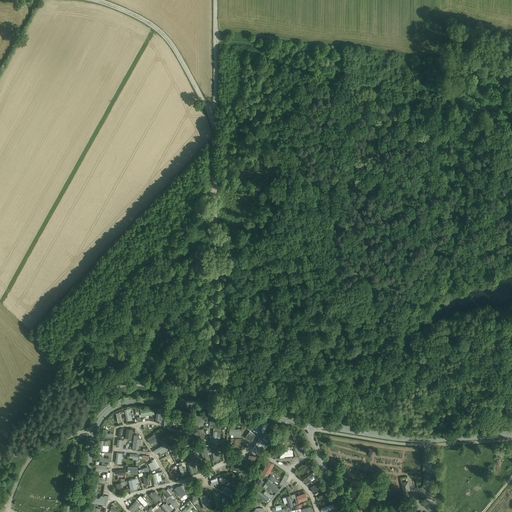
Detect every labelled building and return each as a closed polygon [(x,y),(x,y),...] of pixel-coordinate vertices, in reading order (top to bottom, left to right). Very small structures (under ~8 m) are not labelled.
[(146,407),(140,409),(142,418),(151,416),(151,415),(155,414),(154,407),(146,409),(146,407)] [(130,408),(124,409),(127,421),(132,420),(130,408)] [(221,419),(211,418),(210,426),(213,427),(213,426),(220,427),(221,419)] [(242,429),(230,428),(229,434),(233,434),(234,437),(242,437),(242,429)] [(204,429),(194,430),(195,436),(195,438),(205,436),(204,429)] [(251,441),(256,434),(250,430),(245,437),(251,441)] [(221,431),(214,431),(214,435),(210,435),(210,441),(220,442),(221,436),(221,431)] [(271,436),(264,431),(254,447),(261,451),(271,436)] [(156,440),(157,443),(161,440),(156,432),(152,434),(153,435),(147,438),(150,444),(156,440)] [(138,435),(134,435),(132,448),(138,449),(139,445),(143,445),(144,442),(143,439),(138,438),(138,435)] [(124,439),(118,439),(117,447),(124,447),(124,444),(127,444),(127,438),(124,438),(124,439)] [(104,440),(100,440),(99,449),(102,450),(108,451),(109,445),(103,444),(104,440)] [(175,443),(168,446),(174,456),(177,454),(175,450),(178,449),(175,443)] [(164,444),(154,450),(156,454),(159,451),(160,453),(163,453),(168,450),(164,444)] [(280,453),(283,447),(278,445),(275,450),(280,453)] [(290,446),(286,447),(282,452),(280,457),(285,457),(285,456),(293,456),(293,450),(290,450),(290,446)] [(220,458),(219,451),(216,452),(215,448),(212,448),(214,460),(218,460),(217,459),(220,458)] [(200,462),(196,449),(189,451),(192,460),(195,459),(197,463),(200,462)] [(169,455),(162,459),(163,462),(170,459),(171,460),(173,459),(172,458),(173,458),(171,453),(169,454),(169,455)] [(152,460),(152,461),(148,463),(152,470),(159,467),(155,458),(152,460)] [(195,460),(188,462),(191,473),(198,471),(195,460)] [(275,464),(268,460),(261,473),(266,475),(266,474),(268,475),(275,464)] [(298,468),(301,473),(306,469),(306,468),(313,464),(310,460),(298,468)] [(230,470),(240,472),(241,463),(232,462),(230,470)] [(182,465),(179,466),(182,475),(187,473),(185,466),(183,467),(182,465)] [(172,470),(169,471),(173,478),(176,476),(175,475),(177,474),(176,472),(177,472),(175,469),(173,471),(172,470)] [(309,486),(315,473),(309,470),(305,481),(306,482),(305,484),(309,486)] [(162,471),(152,474),(155,486),(159,485),(158,481),(162,480),(161,475),(163,474),(162,471)] [(220,474),(220,477),(217,478),(219,484),(228,482),(225,472),(220,474)] [(147,474),(143,475),(145,484),(151,483),(150,478),(148,478),(147,474)] [(280,480),(271,474),(269,477),(276,482),(277,481),(278,483),(280,480)] [(288,476),(285,474),(280,484),(282,485),(287,479),(288,476)] [(121,483),(116,483),(117,493),(126,491),(126,494),(130,493),(129,490),(130,490),(128,483),(127,480),(125,481),(125,478),(121,478),(120,482),(121,483)] [(135,478),(128,480),(131,490),(138,488),(135,478)] [(280,488),(269,479),(265,483),(266,483),(263,486),(266,488),(269,486),(276,492),(280,488)] [(314,492),(323,486),(319,481),(311,487),(314,492)] [(409,482),(401,483),(403,491),(410,490),(409,482)] [(180,497),(186,493),(181,484),(175,488),(180,497)] [(271,494),(266,490),(263,493),(258,489),(256,493),(259,495),(258,495),(260,497),(260,496),(266,501),(269,497),(268,497),(271,494)] [(149,495),(155,502),(161,497),(154,490),(149,495)] [(320,499),(322,498),(324,503),(332,501),(329,492),(319,495),(320,499)] [(143,493),(138,498),(145,506),(148,503),(145,500),(148,498),(143,493)] [(208,493),(200,495),(203,507),(210,506),(208,493)] [(306,493),(296,495),(298,502),(308,500),(306,493)] [(95,494),(92,494),(91,503),(98,504),(98,503),(106,505),(108,496),(101,495),(99,498),(96,498),(95,494)] [(167,497),(175,508),(180,505),(172,494),(167,497)] [(289,507),(294,506),(290,495),(285,497),(289,507)] [(191,500),(196,504),(199,500),(195,496),(191,500)] [(134,511),(141,504),(136,500),(129,508),(134,511)] [(167,501),(161,505),(166,511),(168,511),(173,509),(167,501)] [(181,509),(183,511),(195,511),(198,511),(190,501),(181,509)]
